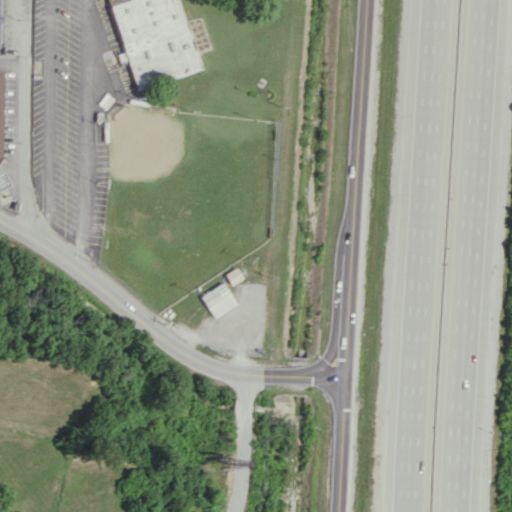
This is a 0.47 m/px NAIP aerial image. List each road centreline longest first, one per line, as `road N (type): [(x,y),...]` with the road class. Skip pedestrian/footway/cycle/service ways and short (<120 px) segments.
road 1 (motorway): [(452,511),(480,0)]
road 2 (motorway): [(432,0),(404,511)]
road 3 (tertiary): [(347,511),(360,0)]
road 4 (tertiary): [(0,221),(215,371),(243,373)]
road 5 (residential): [(33,237),(28,0)]
road 6 (residential): [(243,373),(227,511)]
